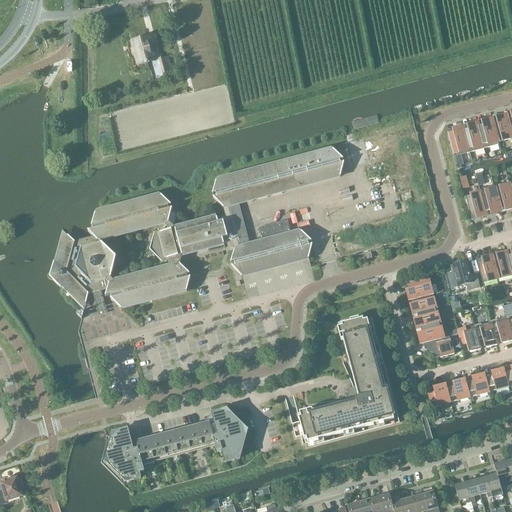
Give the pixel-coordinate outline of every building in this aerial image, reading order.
[(139,66),(156,61),(152,45),(158,44),(155,35),(133,41),(139,66)] [(169,57),(158,60),(162,75),(173,72),(169,57)] [(511,139),(511,136),(507,119),(506,116),(500,118),(501,121),(493,123),(498,143),(511,139)] [(498,143),(493,123),(492,120),(486,121),(487,125),(478,127),(484,149),(498,145),(498,143)] [(484,149),(478,127),(477,124),(471,125),(472,129),(464,131),(470,153),(484,149)] [(470,153),(464,131),(463,128),(457,129),(458,133),(449,135),(455,157),(470,153)] [(94,230),(88,232),(93,237),(75,242),(62,230),(50,273),(49,274),(49,275),(48,275),(48,276),(48,277),(48,278),(49,279),(49,280),(50,280),(51,280),(52,280),(83,311),(83,313),(76,314),(82,320),(88,295),(107,290),(105,297),(112,296),(112,299),(111,299),(121,310),(121,309),(186,292),(187,292),(191,278),(188,279),(187,276),(190,275),(180,265),(183,256),(224,245),(223,242),(232,240),(234,250),(231,264),(234,263),(235,266),(231,267),(242,277),(308,259),(309,259),(312,245),(309,246),(308,243),(312,242),(301,232),(301,233),(249,247),(238,204),(253,200),(253,202),(282,194),(282,192),(340,177),(344,163),(341,164),(340,161),(343,160),(333,150),(333,151),(275,166),(275,165),(245,172),(246,174),(217,182),(216,181),(212,195),(216,194),(217,197),(213,198),(223,209),(226,217),(217,219),(217,218),(176,229),(169,222),(172,209),(169,210),(168,207),(171,206),(161,196),(161,197),(96,214),(95,214),(91,227),(93,227),(94,230)] [(511,209),(511,195),(509,183),(509,185),(495,189),(500,209),(509,207),(510,210),(511,209)] [(501,212),(500,209),(495,189),(480,193),(486,213),(494,211),(495,214),(501,212)] [(487,216),(486,213),(480,193),(465,197),(471,217),(480,214),(481,218),(487,216)] [(501,258),(493,260),(498,280),(511,276),(511,273),(507,257),(506,253),(500,255),(501,258)] [(498,280),(493,260),(492,257),(486,259),(487,262),(478,264),(483,284),(498,280)] [(453,272),(447,274),(451,289),(457,287),(463,286),(467,288),(468,292),(480,289),(477,275),(470,277),(466,263),(452,267),(453,272)] [(413,300),(432,295),(428,280),(409,285),(411,294),(408,295),(409,301),(413,300)] [(416,315),(436,310),(432,295),(413,300),(415,309),(411,310),(413,316),(416,315)] [(420,329),(440,324),(436,310),(416,315),(419,323),(415,324),(417,330),(420,329)] [(359,320),(359,318),(350,320),(351,323),(342,325),(342,327),(338,328),(341,341),(343,340),(357,391),(353,392),(349,398),(350,402),(313,412),(312,410),(300,413),(301,418),(299,419),(301,427),(298,428),(301,437),(303,436),(304,440),(307,439),(308,443),(394,420),(368,320),(364,322),(363,319),(359,320)] [(511,342),(511,336),(510,330),(507,318),(508,322),(500,325),(497,320),(491,322),(494,334),(500,332),(503,345),(511,342)] [(497,346),(494,334),(491,322),(490,322),(491,323),(481,326),(481,325),(474,326),(477,338),(483,337),(486,349),(497,346)] [(421,345),(425,344),(439,340),(444,339),(440,324),(420,329),(423,338),(419,339),(421,345)] [(481,351),(477,338),(474,326),(458,331),(461,343),(467,341),(470,353),(481,351)] [(439,340),(425,344),(426,349),(436,354),(439,353),(440,359),(454,355),(449,337),(444,339),(439,340)] [(509,388),(505,375),(504,371),(492,374),(493,378),(486,380),(489,393),(496,391),(496,392),(509,388)] [(489,393),(486,380),(485,376),(472,380),(473,383),(467,385),(470,398),(477,396),(477,397),(489,393)] [(470,398),(467,385),(466,381),(453,385),(454,389),(447,390),(451,403),(457,402),(458,402),(470,399),(470,398)] [(451,403),(447,390),(446,387),(434,390),(435,394),(428,396),(431,408),(438,407),(451,404),(451,403)] [(145,473),(142,463),(215,444),(217,453),(222,452),(225,463),(235,461),(234,456),(241,454),(246,436),(242,435),(244,427),(231,414),(227,418),(222,412),(212,414),(214,422),(209,423),(210,425),(204,426),(204,425),(197,427),(191,428),(191,430),(180,433),(180,431),(166,435),(167,436),(161,438),(156,439),(155,438),(142,441),(142,443),(137,444),(136,439),(130,440),(128,430),(118,432),(116,440),(112,439),(107,457),(113,463),(109,466),(122,479),(130,477),(131,481),(141,479),(139,474),(145,473)] [(506,483),(510,482),(505,462),(494,465),(497,475),(499,480),(505,479),(506,483)] [(501,489),(499,480),(497,475),(486,478),(492,497),(496,496),(495,491),(501,489)] [(488,498),(492,497),(486,478),(476,480),(480,495),(487,494),(488,498)] [(15,481),(15,480),(6,482),(6,480),(1,482),(1,484),(0,484),(0,485),(2,492),(0,492),(0,504),(0,506),(7,504),(6,501),(20,497),(18,488),(19,488),(17,481),(15,481)] [(474,497),(480,495),(476,480),(466,483),(471,503),(475,502),(474,497)] [(467,504),(471,503),(466,483),(455,486),(459,501),(466,500),(467,504)] [(423,496),(427,511),(432,511),(432,510),(438,509),(434,493),(423,496)] [(392,505),(392,504),(389,495),(379,498),(382,511),(393,511),(394,511),(392,505)] [(427,511),(423,496),(412,499),(416,511),(427,511)] [(382,511),(379,498),(368,501),(371,511),(382,511)] [(402,502),(405,511),(416,511),(412,499),(402,502)] [(371,511),(368,501),(358,504),(360,511),(371,511)] [(405,511),(402,502),(392,504),(392,505),(394,511),(393,511),(405,511)]
